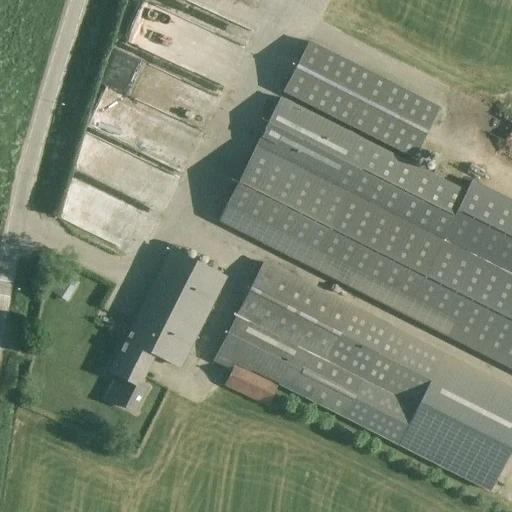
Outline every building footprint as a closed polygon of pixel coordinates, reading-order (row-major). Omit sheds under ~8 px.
[(207,131),(264,0),(129,0),(114,34),(136,43),(132,53),(114,46),(99,80),(154,104),(137,141),(160,151),(160,152),(177,159),(188,135),(173,128),(178,118),(207,131)] [(439,108),(308,42),(283,92),(413,158),(439,108)] [(465,192),(280,98),(218,220),(511,368),(511,202),(471,181),(465,192)] [(118,375),(107,397),(134,411),(145,388),(138,384),(154,353),(180,367),(225,277),(171,250),(110,371),(118,375)] [(263,263),(213,360),(231,369),(224,385),(268,406),(278,384),(344,417),(490,491),(511,446),(511,388),(389,327),(263,263)]
